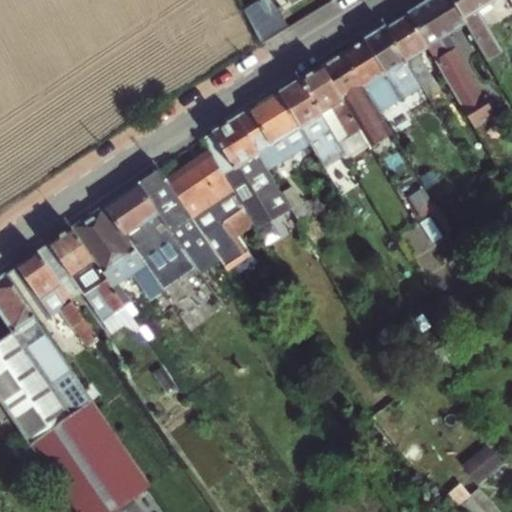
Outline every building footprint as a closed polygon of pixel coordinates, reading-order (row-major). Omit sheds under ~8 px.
[(258,0),(242,10),(244,13),(264,0),(258,0)] [(264,0),(244,13),(260,45),(286,28),(272,0),(264,0)] [(427,46),(475,128),(511,106),(511,101),(501,82),(482,94),(446,35),(465,23),(450,0),(428,0),(407,13),(427,46)] [(493,0),(450,0),(465,23),(488,61),(501,53),(476,11),(491,1),(493,0)] [(416,52),(427,46),(407,13),(386,26),(407,62),(421,85),(428,97),(440,89),(416,52)] [(407,62),(386,26),(342,52),(378,111),(400,98),(407,110),(428,97),(421,85),(411,92),(396,68),(407,62)] [(321,66),(360,132),(371,149),(387,139),(373,114),(378,111),(342,52),(321,66)] [(360,132),(321,66),(300,79),(340,144),(360,132)] [(324,167),(346,154),(340,144),(300,79),(279,91),(311,144),(324,167)] [(311,144),(279,91),(237,118),(268,170),(283,161),(279,156),(291,149),(294,154),(311,144)] [(202,139),(211,154),(237,197),(241,203),(255,226),(288,205),(275,183),(268,170),(237,118),(202,139)] [(279,156),(283,161),(294,154),(291,149),(279,156)] [(211,154),(169,183),(199,225),(204,222),(213,216),(216,221),(241,203),(237,197),(211,154)] [(159,214),(184,250),(193,263),(199,272),(221,256),(214,247),(199,225),(169,183),(159,168),(138,183),(159,214)] [(169,260),(184,250),(159,214),(138,183),(104,206),(126,239),(141,228),(154,247),(159,244),(169,260)] [(303,201),(290,208),(311,243),(324,235),(303,201)] [(72,227),(125,305),(131,302),(122,289),(117,281),(134,269),(140,278),(164,313),(174,307),(126,239),(104,206),(72,227)] [(208,227),(216,221),(213,216),(204,222),(208,227)] [(72,227),(38,251),(69,295),(80,288),(84,294),(94,288),(112,314),(125,305),(72,227)] [(90,346),(100,340),(69,295),(38,251),(6,273),(41,324),(52,316),(53,317),(61,312),(76,334),(80,331),(90,346)] [(117,281),(122,289),(140,278),(134,269),(117,281)] [(0,402),(1,404),(37,456),(76,511),(114,511),(152,487),(100,410),(41,324),(6,273),(0,277),(0,313),(12,330),(0,339),(0,402)] [(94,288),(84,294),(102,322),(112,314),(94,288)] [(451,340),(434,351),(436,353),(444,368),(462,357),(451,340)] [(467,463),(484,482),(508,459),(490,441),(467,463)] [(499,511),(479,487),(470,495),(484,511),(499,511)] [(453,511),(484,511),(470,495),(452,511),(453,511)]
